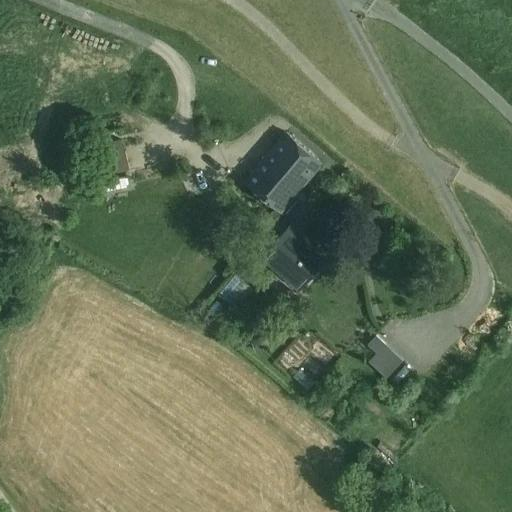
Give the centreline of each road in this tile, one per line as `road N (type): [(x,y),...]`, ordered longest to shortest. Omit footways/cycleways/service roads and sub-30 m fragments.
road 1 (track): [(225,0),(264,20),(341,103),(511,209)]
road 2 (track): [(511,109),(451,51),(375,0)]
